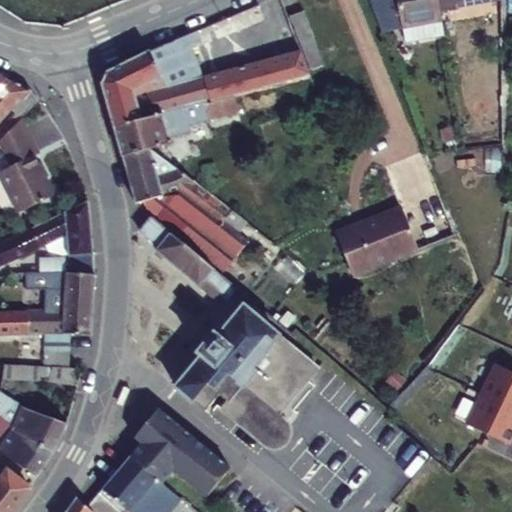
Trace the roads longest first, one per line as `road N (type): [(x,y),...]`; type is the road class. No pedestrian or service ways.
road 1 (tertiary): [(69,52),(113,220),(116,310),(97,405),(42,511)]
road 2 (tertiary): [(69,52),(201,0)]
